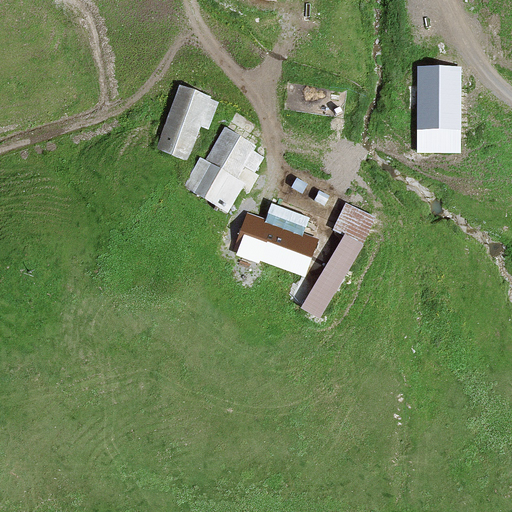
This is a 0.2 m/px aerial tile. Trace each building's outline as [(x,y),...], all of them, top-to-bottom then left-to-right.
[(421,120),(459,121),(459,63),(422,63),(421,120)] [(188,151),(214,91),(179,76),(153,136),(188,151)] [(185,177),(219,200),(257,142),(223,120),(185,177)] [(364,240),(377,212),(347,198),(334,225),(364,240)] [(300,270),(315,235),(247,208),(233,243),(300,270)]
